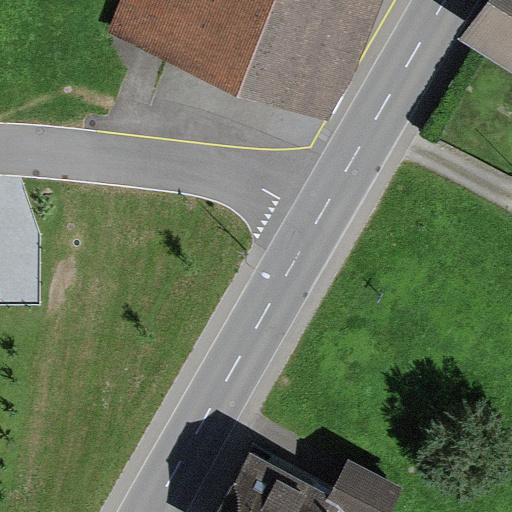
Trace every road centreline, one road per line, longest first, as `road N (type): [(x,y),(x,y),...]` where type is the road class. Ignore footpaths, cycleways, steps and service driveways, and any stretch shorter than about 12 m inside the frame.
road 1 (tertiary): [(149,511),(307,215)]
road 2 (residential): [(307,215),(166,161),(0,146)]
road 3 (tertiary): [(307,215),(441,0)]
